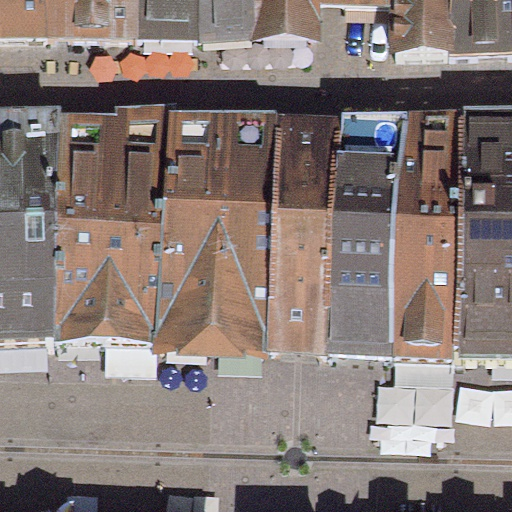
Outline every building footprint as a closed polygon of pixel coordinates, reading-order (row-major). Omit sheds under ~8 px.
[(0,0),(0,47),(51,46),(48,0),(0,0)] [(137,46),(138,0),(48,0),(51,46),(137,46)] [(203,46),(204,0),(138,0),(137,46),(203,46)] [(256,46),(256,0),(204,0),(203,46),(256,46)] [(320,15),(320,0),(256,0),(256,46),(318,45),(320,15)] [(452,0),(320,0),(320,15),(337,16),(401,18),(397,53),(451,55),(452,0)] [(511,53),(511,0),(452,0),(451,55),(511,53)] [(161,351),(215,355),(227,142),(178,143),(179,130),(169,131),(161,351)] [(108,351),(161,351),(169,131),(119,133),(108,351)] [(56,351),(108,351),(119,133),(59,136),(56,351)] [(0,352),(56,351),(59,136),(0,135),(0,352)] [(393,368),(458,371),(463,140),(457,137),(451,141),(415,144),(415,140),(405,139),(405,145),(393,368)] [(458,371),(511,371),(511,139),(463,140),(458,371)] [(292,361),(331,365),(343,142),(317,141),(275,142),(271,359),(292,361)] [(215,355),(271,359),(275,142),(227,142),(215,355)] [(331,365),(393,368),(405,145),(343,142),(331,365)]
